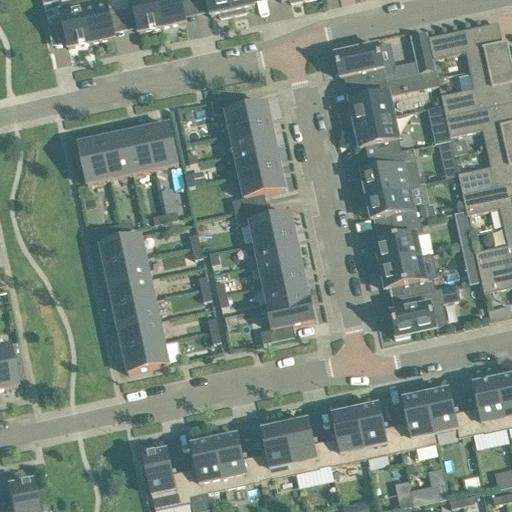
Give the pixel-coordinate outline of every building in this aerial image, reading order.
[(92,45),(82,0),(73,0),(60,3),(59,0),(42,0),(49,30),(64,27),(69,50),(92,45)] [(119,0),(82,0),(92,45),(116,40),(111,17),(122,14),(119,0)] [(156,0),(119,0),(122,14),(134,12),(139,35),(162,30),(156,0)] [(156,0),(162,30),(186,25),(182,1),(187,0),(156,0)] [(207,0),(212,20),(220,18),(221,22),(234,19),(230,0),(207,0)] [(230,0),(234,19),(248,16),(247,12),(255,10),(253,0),(230,0)] [(466,56),(470,75),(511,65),(511,62),(508,45),(500,47),(496,27),(429,42),(434,63),(466,56)] [(413,41),(418,63),(420,76),(421,77),(436,74),(434,63),(429,42),(429,37),(413,41)] [(367,89),(387,84),(379,48),(336,57),(337,62),(333,63),(336,78),(340,77),(341,82),(365,77),(367,89)] [(442,100),(446,120),(511,106),(511,99),(509,87),(511,86),(511,65),(470,75),(474,93),(442,100)] [(420,76),(387,84),(390,97),(423,90),(424,93),(439,89),(436,74),(421,77),(420,76)] [(352,129),(395,120),(390,97),(387,84),(367,89),(353,92),(354,93),(355,93),(355,92),(360,91),(363,102),(356,104),(350,105),(352,111),(348,111),(352,129)] [(220,105),(212,106),(214,118),(222,117),(220,105)] [(483,134),(488,152),(511,147),(511,106),(446,120),(451,141),(483,134)] [(226,116),(231,137),(272,128),(268,107),(226,116)] [(402,155),(395,120),(352,129),(355,147),(359,146),(361,152),(366,150),(374,149),(376,157),(376,159),(375,159),(376,160),(370,161),(369,161),(369,162),(379,160),(402,155)] [(171,128),(148,133),(157,174),(179,169),(171,128)] [(231,137),(236,159),(277,150),(272,128),(231,137)] [(148,133),(125,138),(134,179),(157,174),(148,133)] [(125,138),(102,142),(111,184),(134,179),(125,138)] [(111,184),(102,142),(79,147),(88,189),(111,184)] [(459,178),(463,199),(511,188),(511,147),(488,152),(492,170),(459,178)] [(236,159),(240,180),(282,172),(277,150),(236,159)] [(367,199),(410,190),(405,168),(417,165),(414,152),(402,155),(379,160),(381,172),(362,176),(367,199)] [(199,167),(196,155),(188,156),(191,169),(199,167)] [(282,172),(240,180),(245,202),(286,193),(282,172)] [(186,179),(189,191),(197,189),(194,177),(186,179)] [(500,213),(504,231),(511,229),(511,188),(463,199),(468,220),(500,213)] [(415,212),(410,190),(367,199),(372,223),(391,218),(394,230),(398,229),(429,222),(426,210),(415,212)] [(233,205),(236,217),(244,215),(241,203),(233,205)] [(244,215),(236,217),(238,228),(246,227),(244,215)] [(178,216),(166,218),(168,226),(179,224),(178,216)] [(250,226),(255,247),(296,238),(292,217),(250,226)] [(168,226),(166,218),(154,221),(156,229),(168,226)] [(421,224),(398,229),(400,241),(377,246),(379,255),(377,256),(380,270),(421,261),(416,239),(424,237),(421,224)] [(133,225),(121,228),(123,236),(135,234),(133,225)] [(123,236),(121,228),(109,231),(111,239),(123,236)] [(479,272),(480,277),(511,270),(511,229),(504,231),(508,249),(476,256),(479,272)] [(471,234),(460,236),(463,252),(474,250),(471,234)] [(190,240),(193,252),(201,250),(199,238),(190,240)] [(255,247),(260,269),(301,260),(296,238),(255,247)] [(101,249),(106,270),(147,261),(142,240),(101,249)] [(201,250),(193,252),(196,264),(204,262),(201,250)] [(221,268),(218,256),(210,258),(213,270),(221,268)] [(260,269),(264,290),(306,281),(301,260),(260,269)] [(106,270),(110,291),(152,283),(147,261),(106,270)] [(411,288),(413,299),(437,294),(434,282),(426,284),(421,261),(380,270),(383,285),(385,284),(387,293),(411,288)] [(511,270),(480,277),(482,285),(485,298),(511,291),(511,270)] [(479,272),(468,275),(471,287),(482,285),(480,277),(479,272)] [(200,282),(202,294),(210,292),(208,280),(200,282)] [(264,290),(269,312),(310,303),(306,281),(264,290)] [(110,291),(115,313),(156,304),(152,283),(110,291)] [(217,288),(219,300),(227,298),(225,286),(217,288)] [(437,294),(413,299),(416,312),(392,317),(395,327),(393,328),(396,343),(411,340),(410,338),(448,329),(444,308),(461,304),(458,290),(437,294)] [(210,292),(202,294),(205,306),(213,304),(210,292)] [(227,298),(219,300),(222,312),(230,310),(227,298)] [(310,303),(269,312),(274,333),(315,325),(310,303)] [(115,313),(120,334),(161,325),(156,304),(115,313)] [(209,324),(211,336),(220,334),(217,322),(209,324)] [(120,334),(124,356),(166,347),(161,325),(120,334)] [(220,334),(211,336),(214,348),(222,346),(220,334)] [(272,346),(269,334),(261,336),(264,348),(272,346)] [(166,347),(124,356),(129,377),(170,368),(166,347)] [(8,348),(0,349),(0,392),(17,389),(8,348)] [(511,380),(498,384),(508,433),(511,432),(511,380)] [(479,412),(467,415),(473,439),(485,437),(485,438),(508,433),(498,384),(474,389),(479,412)] [(451,394),(427,399),(437,438),(458,433),(460,442),(473,439),(467,415),(456,417),(451,394)] [(409,427),(397,430),(403,456),(439,448),(437,438),(427,399),(404,404),(409,427)] [(380,409),(357,414),(367,463),(403,456),(397,430),(385,432),(380,409)] [(338,442),(326,445),(332,470),(332,471),(367,463),(357,414),(333,419),(338,442)] [(310,424),(286,429),(297,478),(320,473),(320,472),(332,470),(326,445),(315,447),(310,424)] [(268,458),(256,460),(261,485),(273,482),(273,484),(297,478),(286,429),(263,435),(268,458)] [(239,440),(216,445),(226,494),(262,486),(261,485),(256,460),(244,463),(239,440)] [(197,473),(185,475),(191,501),(226,494),(216,445),(192,450),(197,473)] [(191,501),(185,475),(174,478),(169,455),(144,460),(155,511),(165,511),(192,506),(191,501)] [(504,490),(511,488),(511,474),(502,477),(504,490)] [(37,511),(31,485),(7,490),(11,511),(37,511)] [(427,492),(411,495),(411,498),(414,510),(430,506),(427,492)] [(411,498),(398,500),(400,511),(403,511),(414,510),(411,498)] [(507,507),(506,499),(494,501),(496,509),(507,507)] [(474,500),(462,502),(464,510),(476,508),(474,500)] [(454,511),(464,510),(462,502),(451,505),(452,511),(454,511)]
